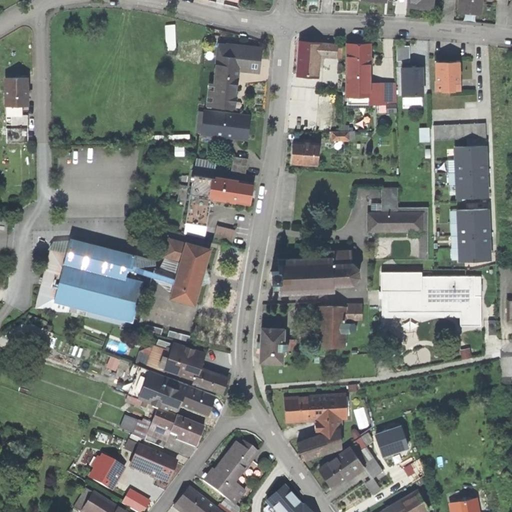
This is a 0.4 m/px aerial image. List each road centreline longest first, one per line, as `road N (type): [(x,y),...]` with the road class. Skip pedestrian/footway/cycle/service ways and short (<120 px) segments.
road 1 (residential): [(287,28),(248,310),(247,389),(259,418)]
road 2 (residential): [(40,9),(45,201),(24,234),(17,301)]
road 3 (residential): [(511,39),(287,28)]
road 4 (residential): [(259,418),(219,433),(159,511)]
road 5 (residential): [(287,28),(161,0)]
